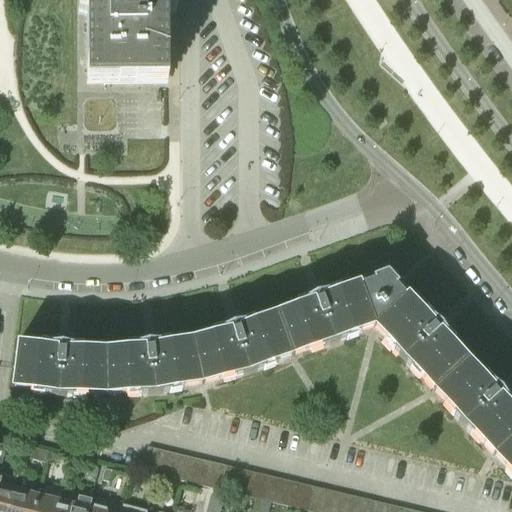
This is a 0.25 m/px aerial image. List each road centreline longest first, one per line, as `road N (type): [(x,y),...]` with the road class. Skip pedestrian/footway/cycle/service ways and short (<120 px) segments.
road 1 (residential): [(422,200),(146,276),(78,278),(0,267)]
road 2 (trunk): [(333,0),(427,122),(511,213)]
road 3 (motorway): [(340,0),(379,58),(511,206)]
road 4 (residential): [(274,0),(320,92),(422,200)]
road 5 (residential): [(511,140),(409,0)]
road 6 (motorway): [(511,112),(426,0)]
road 7 (residential): [(422,200),(511,298)]
road 8 (trunk): [(511,102),(435,0)]
